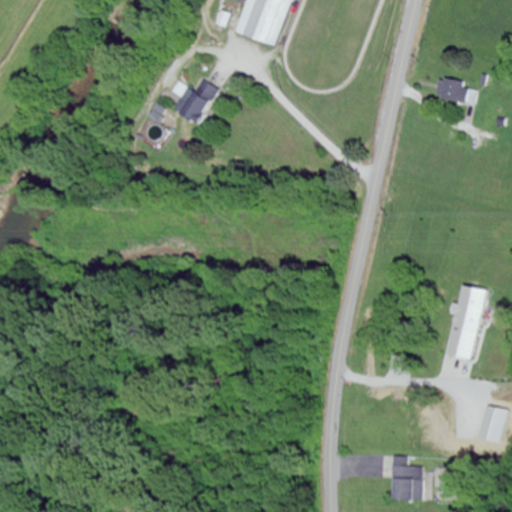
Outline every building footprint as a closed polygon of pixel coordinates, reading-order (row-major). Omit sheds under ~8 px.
[(294,0),(254,0),(243,36),(279,48),(294,0)] [(478,88),(441,81),(437,100),(474,107),(478,88)] [(201,95),(188,90),(178,116),(205,126),(218,88),(205,83),(201,95)] [(473,362),(485,292),(459,288),(448,358),(473,362)] [(393,501),(424,501),(424,469),(393,469),(393,501)]
